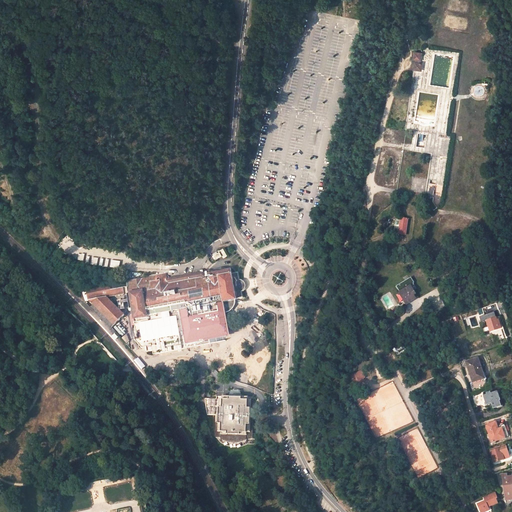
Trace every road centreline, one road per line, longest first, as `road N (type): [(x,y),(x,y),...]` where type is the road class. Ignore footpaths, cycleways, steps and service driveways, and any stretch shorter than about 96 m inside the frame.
road 1 (residential): [(465,511),(357,300),(366,196),(398,70)]
road 2 (track): [(143,267),(56,240),(41,201),(37,82),(21,43),(0,25)]
road 3 (tertiary): [(233,234),(227,200),(245,0)]
road 4 (tertiary): [(340,511),(293,438),(289,336)]
